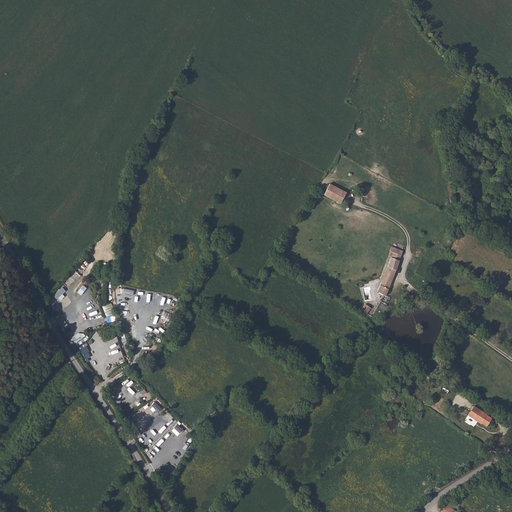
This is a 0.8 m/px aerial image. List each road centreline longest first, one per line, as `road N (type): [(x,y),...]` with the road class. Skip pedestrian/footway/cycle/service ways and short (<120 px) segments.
road 1 (unclassified): [(168,511),(0,233)]
road 2 (track): [(511,93),(443,57),(409,0)]
road 3 (unknown): [(511,362),(393,287)]
